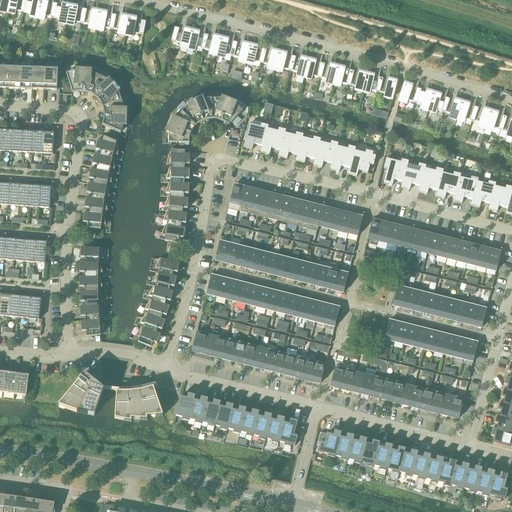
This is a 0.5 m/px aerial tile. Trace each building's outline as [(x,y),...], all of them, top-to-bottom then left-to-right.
[(0,12),(7,14),(9,0),(0,0),(0,8),(1,9),(0,12)] [(15,11),(23,13),(25,0),(9,0),(7,14),(14,15),(15,11)] [(30,18),(37,19),(40,2),(33,0),(33,1),(29,0),(25,0),(23,13),(31,14),(30,18)] [(45,17),(52,18),(55,5),(47,3),(40,2),(37,19),(44,21),(45,17)] [(59,24),(66,25),(70,7),(63,6),(55,5),(52,18),(60,20),(59,24)] [(74,22),(82,24),(84,10),(77,9),(70,7),(66,25),(73,26),(74,22)] [(89,29),(96,31),(99,13),(92,12),(84,10),(82,24),(90,25),(89,29)] [(103,28),(111,30),(114,16),(106,15),(106,14),(99,13),(96,31),(103,32),(103,28)] [(118,35),(125,36),(129,19),(122,17),(122,18),(114,16),(111,30),(119,31),(118,35)] [(135,20),(129,19),(125,36),(132,38),(133,34),(143,36),(146,22),(135,20)] [(180,48),(187,50),(191,32),(185,31),(184,31),(174,28),(171,42),(181,44),(180,48)] [(198,34),(191,32),(187,50),(194,52),(195,48),(203,50),(206,36),(198,34)] [(209,55),(216,57),(220,40),(214,38),(206,36),(203,50),(210,51),(209,55)] [(227,41),(220,40),(216,57),(223,59),(224,55),(232,57),(235,43),(227,41)] [(238,63),(245,64),(250,47),(243,45),(235,43),(232,57),(239,59),(238,63)] [(257,48),(250,47),(245,64),(252,66),(253,62),(261,64),(264,51),(256,49),(257,48)] [(272,52),(264,51),(261,64),(268,66),(268,70),(274,71),(279,54),(272,52)] [(286,56),(279,54),(274,71),(281,73),(282,69),(290,71),(293,58),(286,56)] [(301,60),(293,58),(290,71),(298,73),(297,77),(303,79),(308,61),(301,59),(301,60)] [(319,78),(322,65),(315,63),(308,61),(303,79),(310,80),(311,76),(319,78)] [(190,71),(197,73),(199,65),(192,63),(190,71)] [(330,67),(322,65),(319,78),(327,80),(326,84),(333,86),(337,68),(330,67)] [(1,88),(8,89),(9,68),(0,67),(0,89),(1,89),(1,88)] [(9,68),(8,89),(9,89),(13,90),(13,89),(20,89),(21,68),(9,68)] [(25,89),(32,90),(33,69),(21,68),(20,89),(21,89),(21,90),(25,90),(25,89)] [(344,70),(337,68),(333,86),(339,87),(340,84),(348,85),(351,72),(344,70)] [(33,69),(32,90),(33,90),(37,90),(44,90),(45,69),(33,69)] [(45,69),(44,90),(45,90),(45,91),(49,91),(49,90),(57,90),(58,70),(45,69)] [(75,71),(66,74),(71,89),(73,93),(74,93),(76,93),(78,92),(79,92),(82,92),(83,69),(75,69),(75,71)] [(83,69),(82,92),(84,92),(86,93),(87,93),(89,94),(90,95),(92,91),(99,76),(92,72),(92,70),(91,70),(83,69)] [(362,93),(366,76),(359,74),(351,72),(348,85),(356,87),(355,91),(362,93)] [(92,91),(90,95),(92,95),(93,96),(95,97),(96,98),(98,100),(115,84),(109,78),(107,80),(99,76),(92,91)] [(370,91),(377,93),(381,79),(373,77),(366,76),(362,93),(369,95),(370,91)] [(388,81),(381,79),(377,93),(385,95),(384,98),(391,100),(396,83),(388,81)] [(115,84),(98,100),(99,102),(100,103),(101,104),(102,106),(102,108),(106,106),(121,100),(118,92),(120,91),(120,90),(115,84)] [(407,101),(414,103),(419,90),(411,88),(404,85),(398,102),(406,105),(407,101)] [(426,93),(419,90),(414,103),(422,106),(421,110),(428,112),(433,95),(426,92),(426,93)] [(440,97),(433,95),(428,112),(434,114),(435,110),(443,113),(447,99),(440,97)] [(202,97),(194,100),(203,121),(205,121),(207,120),(209,120),(210,120),(212,120),(212,115),(212,99),(203,99),(202,97)] [(220,99),(212,99),(212,115),(212,120),(213,120),(215,120),(217,120),(218,120),(221,121),(229,100),(221,97),(220,99)] [(455,102),(447,99),(443,113),(451,115),(449,119),(456,121),(462,104),(455,102)] [(106,106),(102,108),(103,109),(103,111),(103,112),(104,114),(104,116),(127,117),(127,109),(127,108),(124,108),(121,100),(106,106)] [(187,106),(181,112),(193,123),(196,127),(197,125),(198,124),(200,123),(201,122),(203,121),(194,100),(187,103),(186,103),(187,106)] [(229,100),(221,121),(223,122),(224,123),(226,124),(227,125),(229,126),(231,123),(232,123),(237,117),(242,111),(236,105),(237,103),(229,100)] [(468,106),(462,104),(456,121),(463,123),(464,119),(472,122),(476,109),(468,106)] [(483,111),(476,109),(472,122),(479,124),(478,128),(485,130),(490,113),(483,111)] [(173,117),(170,125),(191,134),(192,132),(193,130),(194,128),(196,127),(193,123),(181,112),(175,118),(173,117)] [(497,115),(490,113),(485,130),(491,132),(493,128),(500,131),(504,118),(497,115)] [(402,116),(396,115),(394,121),(400,123),(402,116)] [(102,124),(102,125),(105,127),(120,133),(124,125),(126,125),(127,117),(104,116),(103,119),(103,120),(103,122),(102,124)] [(237,117),(232,123),(235,126),(240,121),(237,117)] [(511,120),(504,118),(500,131),(508,133),(506,137),(511,138),(511,119),(511,120)] [(166,132),(169,134),(168,142),(185,143),(189,143),(189,141),(189,139),(189,138),(190,136),(191,134),(170,125),(166,132)] [(253,145),(262,147),(267,129),(268,126),(261,125),(260,128),(249,125),(243,149),(252,151),(253,145)] [(284,134),(285,134),(285,131),(278,129),(278,132),(267,129),(262,147),(260,153),(269,155),(271,149),(279,151),(280,152),(284,134)] [(7,131),(2,131),(1,152),(11,152),(12,131),(10,131),(10,130),(7,130),(7,131)] [(17,131),(12,131),(11,152),(22,153),(23,132),(21,132),(21,131),(17,131)] [(28,132),(23,132),(22,153),(32,153),(33,132),(31,132),(31,131),(28,131),(28,132)] [(38,133),(33,132),(32,153),(42,154),(43,133),(41,133),(41,132),(38,132),(38,133)] [(48,133),(43,133),(42,154),(53,154),(54,133),(51,133),(51,132),(48,132),(48,133)] [(288,154),(297,156),(302,138),(303,135),(296,133),(295,136),(285,134),(284,134),(280,152),(279,151),(278,157),(287,160),(288,154)] [(99,151),(98,156),(112,159),(113,155),(117,156),(117,145),(116,145),(115,145),(116,142),(103,136),(102,142),(97,140),(95,150),(99,151)] [(319,142),(320,143),(320,140),(313,138),(313,141),(302,138),(297,156),(295,162),(304,164),(306,158),(314,160),(315,160),(319,142)] [(323,162),(332,165),(337,147),(338,144),(331,142),(330,145),(320,143),(319,142),(315,160),(314,160),(313,166),(321,168),(323,162)] [(179,145),(178,151),(170,151),(170,155),(169,155),(166,165),(167,165),(170,165),(170,169),(170,170),(184,170),(184,165),(189,165),(189,155),(184,155),(184,151),(183,151),(184,145),(179,145)] [(340,167),(349,169),(354,151),(355,148),(348,147),(347,150),(337,147),(332,165),(330,171),(339,173),(340,167)] [(365,154),(354,151),(349,169),(348,175),(356,177),(358,171),(367,174),(369,165),(373,166),(375,157),(372,156),(373,153),(366,151),(365,154)] [(113,159),(112,159),(98,156),(94,155),(92,165),(96,166),(95,170),(109,173),(110,169),(113,170),(114,170),(114,159),(113,159)] [(407,165),(408,162),(401,160),(400,163),(386,159),(383,169),(387,170),(384,179),(383,184),(392,186),(393,180),(402,182),(402,183),(407,165)] [(411,185),(419,187),(420,187),(424,169),(425,169),(426,166),(418,165),(418,167),(407,165),(402,183),(402,182),(400,188),(409,191),(411,185)] [(93,180),(92,185),(106,187),(107,183),(111,183),(110,173),(109,173),(95,170),(91,169),(89,179),(93,180)] [(170,170),(170,169),(169,169),(166,179),(170,179),(170,183),(170,184),(184,185),(184,184),(184,180),(189,180),(189,170),(184,170),(170,170)] [(435,172),(425,169),(424,169),(420,187),(419,187),(418,193),(427,195),(428,189),(437,191),(442,174),(443,171),(436,169),(435,172)] [(446,194),(454,196),(455,196),(459,178),(460,178),(460,175),(453,173),(453,176),(442,174),(437,191),(435,197),(444,200),(446,194)] [(477,182),(478,180),(471,178),(470,181),(460,178),(459,178),(455,196),(454,196),(453,202),(462,204),(463,198),(472,200),(477,182)] [(494,187),(495,187),(495,184),(488,182),(488,185),(477,182),(472,200),(470,206),(479,208),(481,202),(489,205),(490,205),(494,187)] [(170,184),(170,183),(169,183),(168,183),(165,193),(166,193),(170,194),(169,198),(183,199),(184,194),(188,195),(189,185),(184,184),(184,185),(170,184)] [(0,205),(8,206),(10,185),(7,185),(7,184),(4,184),(4,185),(0,184),(0,205)] [(91,195),(90,199),(104,201),(104,197),(108,197),(109,197),(108,187),(107,187),(106,187),(92,185),(88,184),(86,194),(91,195)] [(14,185),(10,185),(8,206),(18,207),(20,186),(18,186),(18,185),(15,185),(14,185)] [(18,207),(28,207),(30,186),(28,186),(28,185),(25,185),(25,186),(20,186),(18,207)] [(228,209),(238,211),(244,188),(234,185),(228,209)] [(35,187),(30,186),(28,207),(39,208),(40,187),(38,187),(38,186),(35,186),(35,187)] [(49,209),(51,188),(48,188),(48,187),(45,187),(45,188),(40,187),(39,208),(49,209)] [(511,191),(511,188),(506,187),(505,190),(495,187),(494,187),(490,205),(489,205),(488,211),(497,213),(498,207),(507,209),(511,191)] [(253,190),(244,188),(238,211),(247,214),(253,190)] [(263,193),(253,190),(247,214),(257,216),(263,193)] [(273,195),(263,193),(257,216),(267,219),(273,195)] [(283,198),(273,195),(267,219),(277,221),(283,198)] [(169,198),(168,198),(168,197),(164,207),(165,208),(168,208),(168,212),(182,214),(182,209),(187,209),(188,199),(183,199),(169,198)] [(102,215),(103,211),(106,211),(107,211),(105,201),(104,201),(90,199),(85,198),(84,208),(89,209),(88,214),(102,215)] [(277,221),(287,224),(293,200),(283,198),(277,221)] [(303,203),(293,200),(287,224),(297,226),(303,203)] [(313,205),(303,203),(297,226),(307,229),(313,205)] [(323,208),(313,205),(307,229),(317,232),(318,227),(323,208)] [(333,210),(323,208),(318,227),(328,229),(333,210)] [(342,213),(333,210),(328,229),(338,232),(342,213)] [(167,222),(167,226),(166,226),(180,229),(180,228),(181,224),(186,224),(187,214),(182,214),(168,212),(167,212),(166,212),(163,221),(163,222),(167,222)] [(103,215),(102,215),(88,214),(83,213),(82,223),(87,224),(86,229),(96,230),(100,230),(101,225),(105,226),(105,225),(104,215),(103,215)] [(352,215),(342,213),(338,232),(348,234),(352,215)] [(362,218),(352,215),(348,234),(357,237),(362,218)] [(376,247),(377,242),(382,223),(372,220),(366,244),(376,247)] [(392,225),(382,223),(377,242),(387,244),(392,225)] [(387,244),(386,250),(395,253),(397,247),(402,228),(392,225),(387,244)] [(166,226),(167,226),(165,226),(161,235),(161,236),(165,236),(164,241),(168,242),(178,243),(179,238),(184,239),(185,229),(180,228),(180,229),(166,226)] [(411,230),(402,228),(397,247),(407,249),(411,230)] [(421,233),(411,230),(407,249),(417,252),(421,233)] [(431,235),(421,233),(417,252),(426,254),(431,235)] [(441,238),(431,235),(426,254),(436,257),(441,238)] [(229,244),(225,263),(234,266),(239,247),(241,241),(231,238),(231,239),(229,244)] [(451,241),(441,238),(436,257),(446,259),(451,241)] [(4,260),(14,261),(16,240),(13,240),(13,239),(10,239),(10,240),(5,239),(4,260)] [(14,261),(24,262),(26,241),(24,241),(24,240),(21,240),(20,241),(16,240),(14,261)] [(24,262),(34,263),(36,242),(34,242),(34,241),(31,241),(31,242),(26,241),(24,262)] [(461,243),(451,241),(446,259),(456,262),(461,243)] [(41,242),(36,242),(34,263),(45,264),(46,243),(44,243),(44,242),(41,242)] [(215,261),(225,263),(229,244),(219,242),(215,261)] [(457,262),(456,267),(464,269),(466,264),(471,246),(461,243),(456,262),(457,262)] [(335,244),(333,249),(343,252),(345,246),(335,244)] [(481,248),(471,246),(466,264),(476,267),(481,248)] [(249,249),(239,247),(234,266),(244,268),(249,249)] [(84,258),(84,263),(98,264),(98,263),(98,259),(102,259),(103,259),(101,249),(100,249),(94,249),(80,248),(80,258),(84,258)] [(491,251),(481,248),(476,267),(486,269),(491,251)] [(259,252),(249,249),(244,268),(254,271),(259,252)] [(500,253),(491,251),(486,269),(496,272),(500,253)] [(269,254),(259,252),(254,271),(264,273),(269,254)] [(279,257),(269,254),(264,273),(274,276),(279,257)] [(274,276),(284,278),(289,259),(279,257),(274,276)] [(172,277),(173,272),(177,273),(179,263),(164,260),(160,259),(159,259),(155,268),(155,269),(159,269),(158,274),(172,277)] [(299,262),(289,259),(284,278),(294,281),(299,262)] [(308,264),(299,262),(294,281),(304,283),(308,264)] [(84,263),(79,263),(79,273),(84,273),(84,278),(98,278),(98,274),(102,274),(100,263),(99,263),(98,263),(98,264),(84,263)] [(318,267),(308,264),(304,283),(314,286),(318,267)] [(328,269),(318,267),(314,286),(323,288),(328,269)] [(338,272),(328,269),(323,288),(333,291),(338,272)] [(348,274),(338,272),(333,291),(343,293),(348,274)] [(168,291),(170,287),(174,288),(176,278),(172,277),(158,274),(157,273),(152,282),(152,283),(156,283),(155,287),(168,291)] [(206,295),(216,298),(221,279),(211,276),(206,295)] [(84,278),(79,278),(79,288),(84,288),(84,292),(84,293),(98,292),(98,288),(101,288),(102,288),(99,278),(98,278),(84,278)] [(230,281),(221,279),(216,298),(226,300),(230,281)] [(240,284),(230,281),(226,300),(236,303),(240,284)] [(250,286),(240,284),(236,303),(245,305),(250,286)] [(260,289),(250,286),(245,305),(255,308),(260,289)] [(165,306),(165,305),(166,301),(170,302),(173,292),(168,291),(155,287),(154,287),(153,287),(148,296),(149,296),(152,297),(151,301),(151,302),(165,306)] [(392,306),(402,308),(407,289),(397,287),(392,306)] [(270,291),(260,289),(255,308),(265,310),(270,291)] [(417,292),(407,289),(402,308),(412,311),(417,292)] [(280,294),(270,291),(265,310),(275,313),(280,294)] [(84,293),(84,292),(79,293),(79,303),(84,303),(84,307),(98,307),(98,306),(98,302),(102,302),(99,292),(98,292),(84,293)] [(412,311),(422,313),(427,294),(417,292),(412,311)] [(275,313),(285,315),(290,296),(280,294),(275,313)] [(422,313),(432,316),(437,297),(427,294),(422,313)] [(5,295),(0,295),(0,316),(8,317),(10,296),(8,296),(8,295),(5,295)] [(10,296),(8,317),(18,318),(20,297),(18,297),(18,296),(15,296),(15,297),(10,296)] [(300,299),(290,296),(285,315),(295,318),(300,299)] [(25,298),(20,297),(18,318),(28,319),(31,298),(28,298),(28,297),(25,297),(25,298)] [(432,316),(442,318),(447,299),(437,297),(432,316)] [(39,320),(41,299),(38,299),(39,298),(35,298),(35,299),(31,298),(28,319),(39,320)] [(310,301),(300,299),(295,318),(305,320),(310,301)] [(457,302),(447,299),(442,318),(452,321),(457,302)] [(160,320),(160,319),(162,315),(166,316),(169,307),(165,305),(165,306),(151,302),(151,301),(150,301),(144,310),(145,310),(148,311),(147,315),(160,320)] [(320,304),(310,301),(305,320),(315,323),(320,304)] [(452,321),(462,323),(466,304),(457,302),(452,321)] [(329,306),(320,304),(315,323),(325,325),(329,306)] [(462,323),(472,326),(476,307),(466,304),(462,323)] [(84,307),(79,307),(80,317),(85,317),(85,322),(99,321),(99,320),(99,316),(102,316),(103,316),(100,306),(99,306),(98,306),(98,307),(84,307)] [(339,309),(329,306),(325,325),(334,328),(339,309)] [(486,309),(476,307),(472,326),(481,328),(486,309)] [(147,315),(146,315),(146,314),(140,323),(144,325),(143,328),(143,329),(156,334),(156,333),(157,329),(162,330),(165,321),(160,319),(160,320),(147,315)] [(255,326),(261,327),(262,322),(263,322),(264,317),(258,316),(257,320),(255,326)] [(85,322),(80,322),(81,332),(86,332),(86,337),(100,335),(100,331),(104,330),(101,320),(100,320),(99,320),(99,321),(85,322)] [(384,340),(394,343),(398,324),(388,321),(384,340)] [(408,326),(398,324),(394,343),(403,345),(408,326)] [(403,345),(413,348),(418,329),(408,326),(403,345)] [(143,329),(143,328),(142,328),(141,328),(135,336),(136,337),(139,338),(137,343),(151,348),(152,343),(157,344),(160,335),(156,333),(156,334),(143,329)] [(198,328),(192,351),(201,354),(207,330),(198,328)] [(413,348),(423,350),(428,331),(418,329),(413,348)] [(218,333),(207,330),(201,354),(211,356),(216,338),(217,338),(218,333)] [(423,350),(433,353),(438,334),(428,331),(423,350)] [(433,353),(443,355),(448,336),(438,334),(433,353)] [(458,339),(448,336),(443,355),(453,358),(458,339)] [(226,340),(217,338),(216,338),(211,356),(221,359),(226,340)] [(453,358),(463,360),(468,341),(458,339),(453,358)] [(236,343),(226,340),(221,359),(231,361),(236,343)] [(477,344),(468,341),(463,360),(473,363),(477,344)] [(246,345),(236,343),(231,361),(241,364),(246,345)] [(256,348),(251,366),(261,369),(267,346),(257,343),(256,347),(256,348)] [(256,347),(246,345),(241,364),(251,366),(256,348),(256,347)] [(267,346),(261,369),(271,371),(275,353),(275,352),(277,347),(267,345),(267,346)] [(344,357),(345,351),(339,350),(338,356),(336,361),(342,363),(344,357)] [(271,371),(281,374),(285,355),(275,353),(271,371)] [(295,358),(291,376),(300,379),(305,360),(306,356),(296,354),(295,358)] [(295,358),(285,355),(281,374),(291,376),(295,358)] [(315,363),(305,360),(300,379),(310,381),(315,363)] [(335,368),(330,386),(340,389),(344,370),(346,365),(336,362),(335,368)] [(325,365),(315,363),(310,381),(320,384),(325,365)] [(354,373),(344,370),(340,389),(350,391),(354,373)] [(3,393),(14,395),(17,375),(16,375),(16,374),(13,373),(13,374),(5,373),(3,393)] [(364,375),(354,373),(350,391),(359,394),(364,375)] [(84,374),(58,406),(65,408),(78,413),(94,416),(97,408),(103,390),(109,391),(116,392),(115,408),(114,419),(131,422),(131,419),(147,420),(146,417),(162,416),(160,408),(154,390),(159,388),(158,386),(157,383),(154,384),(152,384),(140,387),(129,389),(116,389),(110,389),(103,388),(97,386),(93,384),(94,382),(84,374)] [(24,376),(17,375),(14,395),(26,396),(29,376),(28,376),(28,375),(24,375),(24,376)] [(359,394),(369,396),(374,378),(364,375),(359,394)] [(384,380),(374,378),(369,396),(379,399),(384,380)] [(511,380),(509,380),(509,379),(505,378),(503,385),(507,386),(506,392),(511,394),(511,380)] [(394,383),(384,380),(379,399),(389,401),(394,383)] [(404,385),(394,383),(389,401),(399,404),(404,385)] [(414,388),(404,385),(399,404),(409,406),(414,388)] [(424,390),(414,388),(409,406),(419,409),(424,390)] [(435,388),(433,393),(429,411),(439,414),(443,395),(445,390),(435,388)] [(433,393),(424,390),(419,409),(429,411),(433,393)] [(504,399),(502,405),(511,407),(511,394),(506,392),(501,391),(500,398),(504,399)] [(187,399),(180,397),(175,416),(182,418),(181,420),(188,422),(189,420),(188,419),(191,408),(193,401),(194,401),(195,397),(188,395),(187,399)] [(453,398),(443,395),(439,414),(448,416),(453,398)] [(199,402),(194,401),(193,401),(191,408),(188,419),(189,420),(195,421),(194,423),(201,425),(202,423),(201,423),(205,408),(206,404),(207,400),(201,398),(199,402)] [(463,400),(453,398),(448,416),(458,419),(463,400)] [(201,423),(202,423),(207,424),(207,426),(214,428),(214,426),(218,408),(219,407),(220,403),(213,401),(212,405),(206,404),(205,408),(201,423)] [(224,408),(219,407),(218,408),(214,426),(220,428),(220,429),(227,431),(227,429),(232,410),(233,406),(226,404),(225,409),(224,408)] [(501,412),(499,418),(511,421),(511,407),(502,405),(498,404),(496,411),(501,412)] [(239,434),(240,432),(244,414),(245,414),(246,409),(239,408),(238,412),(232,410),(227,429),(233,431),(233,433),(239,434)] [(252,438),(253,436),(252,436),(257,417),(258,417),(259,413),(252,411),(251,415),(245,414),(244,414),(240,432),(246,434),(245,436),(252,438)] [(265,441),(266,439),(265,439),(270,420),(271,416),(265,414),(263,418),(258,417),(257,417),(252,436),(253,436),(259,437),(258,439),(265,441)] [(276,422),(270,420),(265,439),(266,439),(271,440),(271,442),(278,444),(278,442),(283,423),(284,419),(277,417),(276,422)] [(497,425),(496,430),(496,431),(511,435),(511,421),(499,418),(495,417),(493,423),(497,425)] [(289,425),(283,423),(278,442),(284,444),(284,446),(291,447),(291,445),(295,446),(297,437),(302,439),(304,428),(296,426),(297,422),(290,421),(289,425)] [(511,435),(496,431),(496,430),(492,429),(490,436),(494,437),(492,444),(511,449),(511,435)] [(335,458),(335,456),(339,438),(340,438),(341,434),(334,432),(333,436),(321,433),(318,443),(320,443),(318,452),(328,455),(328,457),(333,458),(335,458)] [(347,462),(348,460),(347,460),(352,441),(353,441),(354,437),(347,435),(346,439),(340,438),(339,438),(335,456),(341,458),(340,460),(347,462)] [(365,444),(366,440),(360,438),(358,442),(353,441),(352,441),(347,460),(348,460),(354,461),(353,463),(360,465),(361,463),(360,463),(365,444)] [(373,468),(373,466),(378,447),(379,443),(372,442),(371,446),(365,444),(360,463),(361,463),(367,464),(366,466),(373,468)] [(386,471),(386,469),(391,451),(392,446),(385,445),(384,449),(378,447),(373,466),(379,468),(379,470),(386,471)] [(391,451),(386,469),(392,471),(392,473),(398,475),(399,473),(403,454),(404,454),(405,450),(405,447),(399,445),(398,448),(397,452),(391,451)] [(410,455),(404,454),(403,454),(399,473),(405,474),(404,476),(411,478),(412,476),(411,476),(416,457),(417,457),(418,453),(411,451),(410,455)] [(422,459),(417,457),(416,457),(411,476),(412,476),(418,477),(417,479),(424,481),(425,479),(424,479),(429,460),(430,456),(423,454),(422,459)] [(437,484),(437,482),(442,464),(443,459),(436,458),(435,462),(429,460),(424,479),(425,479),(430,481),(430,483),(437,484)] [(450,488),(450,486),(454,467),(455,467),(456,463),(449,461),(448,465),(442,464),(437,482),(443,484),(443,486),(450,488)] [(462,491),(463,489),(462,489),(467,470),(468,470),(469,466),(462,464),(461,468),(455,467),(454,467),(450,486),(456,487),(456,489),(462,491)] [(474,472),(468,470),(467,470),(462,489),(463,489),(469,490),(468,492),(475,494),(476,492),(475,492),(480,473),(482,469),(475,467),(474,472)] [(486,475),(480,473),(475,492),(476,492),(482,494),(481,496),(487,497),(487,498),(493,476),(493,477),(494,472),(487,471),(486,475)] [(499,478),(493,477),(493,476),(487,498),(488,498),(494,499),(493,501),(500,503),(501,499),(505,500),(507,490),(504,489),(507,476),(500,474),(499,478)] [(14,511),(17,498),(5,497),(2,511),(14,511)] [(14,511),(26,511),(28,500),(17,498),(14,511)] [(26,511),(38,511),(40,502),(28,500),(26,511)] [(52,504),(40,502),(38,511),(54,511),(55,510),(51,509),(52,504)]
